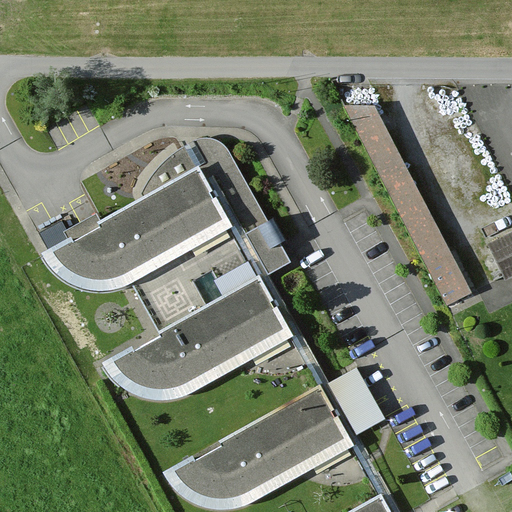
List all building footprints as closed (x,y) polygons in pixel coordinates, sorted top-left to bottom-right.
[(377,107),(342,107),(438,315),(472,301),(377,107)] [(199,167),(49,254),(57,275),(82,291),(118,295),(233,231),(199,167)] [(511,280),(511,232),(493,241),(511,280)] [(259,279),(109,366),(117,387),(141,403),(178,407),(293,343),(259,279)] [(330,379),(360,430),(390,412),(360,362),(330,379)] [(319,387),(169,474),(177,495),(202,511),(209,511),(244,511),(353,451),(319,387)] [(388,511),(381,497),(354,511),(388,511)]
